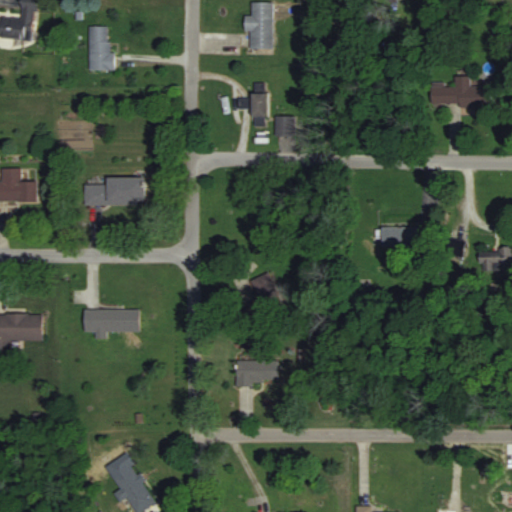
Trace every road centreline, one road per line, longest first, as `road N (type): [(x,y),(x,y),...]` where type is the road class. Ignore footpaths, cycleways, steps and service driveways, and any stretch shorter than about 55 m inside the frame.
road 1 (residential): [(511,162),(193,161)]
road 2 (residential): [(511,437),(198,435)]
road 3 (residential): [(193,0),(194,257)]
road 4 (residential): [(194,257),(0,256)]
road 5 (residential): [(198,435),(194,257)]
